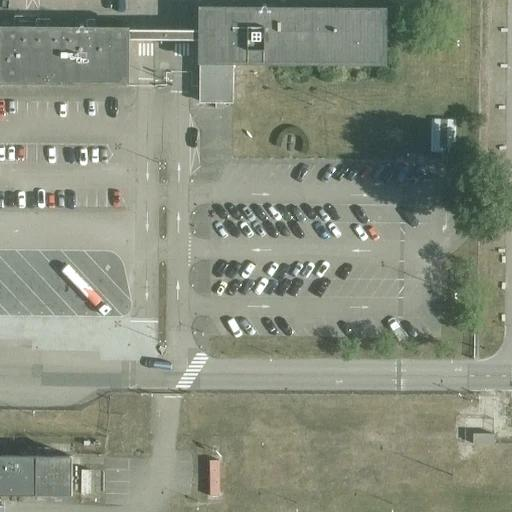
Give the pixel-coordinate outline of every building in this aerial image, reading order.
[(385,64),(385,9),(200,7),(199,63),(201,63),(201,102),(216,102),(216,108),(224,108),(224,102),(232,102),(232,63),(385,64)] [(0,82),(128,83),(128,28),(0,27),(0,82)] [(455,153),(456,120),(431,119),(430,152),(455,153)] [(494,444),(494,434),(473,433),(473,443),(494,444)] [(72,495),(72,457),(38,457),(38,455),(0,454),(0,455),(0,496),(37,497),(37,494),(72,495)]
